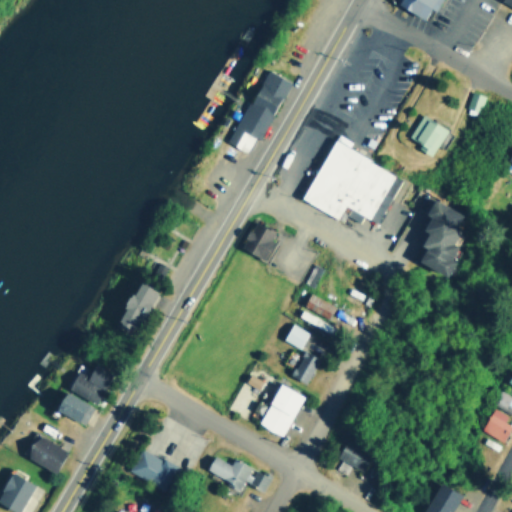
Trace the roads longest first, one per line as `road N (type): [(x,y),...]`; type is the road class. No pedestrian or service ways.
road 1 (tertiary): [(53,511),(359,0)]
road 2 (residential): [(383,268),(266,511)]
road 3 (residential): [(135,374),(367,511)]
road 4 (residential): [(252,178),(383,268),(454,298)]
road 5 (residential): [(511,91),(354,10)]
